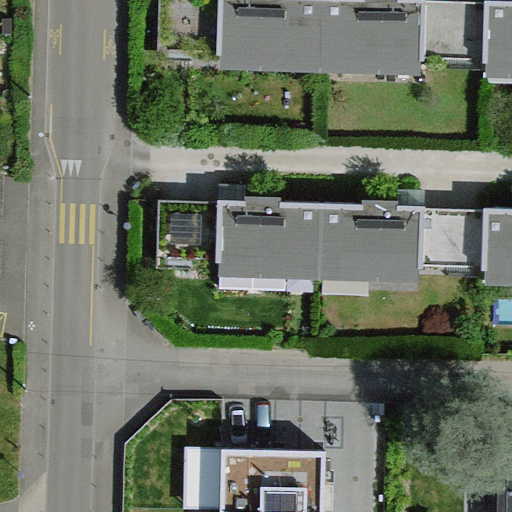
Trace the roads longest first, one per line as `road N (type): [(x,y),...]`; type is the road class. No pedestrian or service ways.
road 1 (residential): [(74,364),(511,377)]
road 2 (residential): [(74,364),(86,0)]
road 3 (residential): [(70,511),(74,364)]
